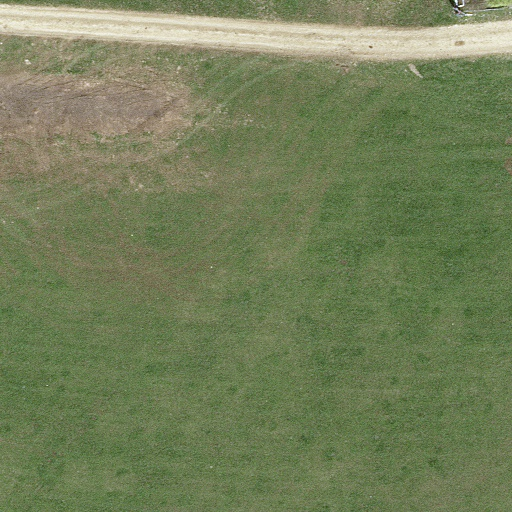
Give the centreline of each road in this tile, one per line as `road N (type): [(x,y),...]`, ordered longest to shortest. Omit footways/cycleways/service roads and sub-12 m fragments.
road 1 (trunk): [(154,0),(474,511)]
road 2 (track): [(0,26),(348,33),(511,21)]
